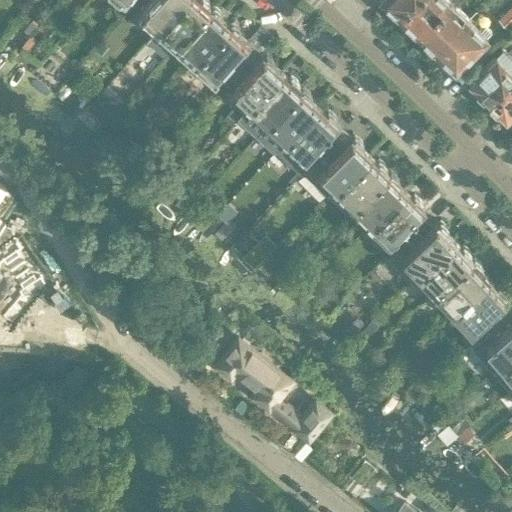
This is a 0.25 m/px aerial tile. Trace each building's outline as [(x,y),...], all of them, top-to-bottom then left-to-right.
[(112,0),(113,3),(113,6),(114,9),(115,11),(117,14),(119,16),(128,6),(132,0),(112,0)] [(156,26),(179,0),(132,0),(128,6),(135,11),(137,9),(156,26)] [(179,0),(156,26),(174,42),(210,3),(208,2),(208,0),(179,0)] [(410,0),(384,0),(388,3),(388,7),(392,11),(396,11),(398,13),(410,0)] [(410,0),(398,13),(400,14),(400,19),(404,23),(408,23),(417,31),(446,0),(410,0)] [(451,0),(446,0),(417,31),(425,39),(425,43),(429,47),(433,47),(436,49),(468,15),(451,0)] [(211,5),(210,3),(174,42),(193,59),(228,20),(220,13),(221,10),(214,4),(211,5)] [(507,26),(511,21),(511,3),(498,18),(507,26)] [(454,67),(487,34),(492,29),(486,23),(488,21),(475,8),(468,15),(436,49),(437,50),(437,54),(442,58),(446,58),(454,67)] [(228,20),(193,59),(212,76),(215,73),(222,80),(253,47),(245,40),(247,37),(239,30),(239,27),(233,21),(230,22),(228,20)] [(253,47),(222,80),(248,104),(282,68),(273,61),(274,58),(271,54),(266,51),(264,52),(262,50),(260,53),(253,47)] [(486,97),(487,99),(511,73),(511,57),(502,47),(469,80),(475,87),(475,91),(481,97),(486,97)] [(289,75),(282,68),(248,104),(267,121),(300,85),(298,83),(299,81),(296,77),(291,74),(289,75)] [(511,73),(487,99),(489,100),(489,105),(495,111),(499,111),(506,117),(511,110),(511,73)] [(106,85),(87,106),(104,121),(123,100),(106,85)] [(301,86),(300,85),(267,121),(285,137),(318,102),(311,94),(311,92),(308,88),(303,85),(301,86)] [(301,170),(302,169),(314,157),(341,129),(334,122),(337,119),(335,117),(335,114),(332,111),(328,108),(326,109),(318,102),(285,137),(276,147),(301,170)] [(223,117),(230,124),(239,114),(232,108),(223,117)] [(317,167),(348,136),(341,129),(314,157),(302,169),(326,194),(328,192),(335,185),(317,167)] [(335,185),(369,150),(362,143),(363,141),(359,137),(355,133),(353,134),(351,133),(348,136),(317,167),(335,185)] [(369,150),(335,185),(328,192),(345,210),(353,202),(387,168),(386,167),(387,165),(383,160),(379,157),(377,158),(369,150)] [(388,169),(387,168),(353,202),(371,220),(405,186),(397,178),(398,176),(395,172),(390,168),(388,169)] [(398,229),(417,210),(423,204),(421,202),(422,200),(419,196),(414,192),(412,193),(405,186),(371,220),(389,238),(398,229)] [(404,236),(424,217),(417,210),(398,229),(404,236)] [(411,242),(431,223),(424,217),(404,236),(411,242)] [(409,279),(418,270),(454,237),(447,229),(448,227),(445,222),(440,219),(438,220),(437,218),(431,223),(411,242),(404,236),(386,253),(409,279)] [(266,233),(259,240),(268,249),(275,242),(266,233)] [(461,244),(454,237),(418,270),(435,288),(471,255),(470,254),(471,252),(468,247),(463,243),(461,244)] [(471,255),(435,288),(453,307),(489,274),(481,266),(482,264),(479,259),(474,255),(472,256),(471,255)] [(292,283),(302,272),(293,264),(288,269),(284,275),(292,283)] [(284,275),(288,269),(283,265),(277,271),(282,277),(284,275)] [(487,325),(509,305),(501,296),(506,292),(504,290),(505,289),(502,284),(497,280),(495,281),(489,274),(453,307),(470,325),(460,335),(467,343),(471,340),(487,325)] [(329,294),(321,302),(327,309),(335,301),(329,294)] [(492,368),(501,360),(511,350),(511,308),(509,305),(487,325),(471,340),(472,341),(470,343),(492,368)] [(207,359),(228,334),(214,323),(194,348),(207,359)] [(290,378),(261,354),(238,336),(216,362),(230,373),(235,367),(244,375),(259,387),(255,393),(294,425),(293,427),(308,440),(334,409),(315,393),(299,412),(285,401),(283,403),(275,396),(290,378)] [(511,372),(511,350),(501,360),(511,372)] [(414,379),(404,388),(410,395),(420,385),(414,379)] [(463,414),(452,423),(459,431),(470,422),(463,414)] [(364,489),(377,473),(360,458),(347,475),(364,489)] [(421,511),(404,498),(392,511),(421,511)]
